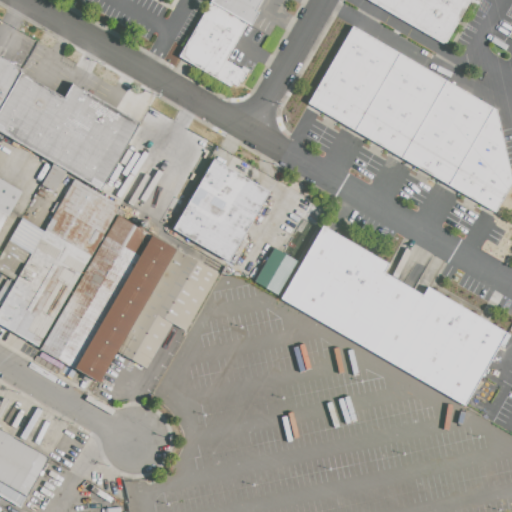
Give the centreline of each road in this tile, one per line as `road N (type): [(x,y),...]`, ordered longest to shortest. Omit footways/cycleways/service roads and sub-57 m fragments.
road 1 (residential): [(18,0),(246,132)]
road 2 (residential): [(0,365),(138,447)]
road 3 (residential): [(323,0),(246,132)]
